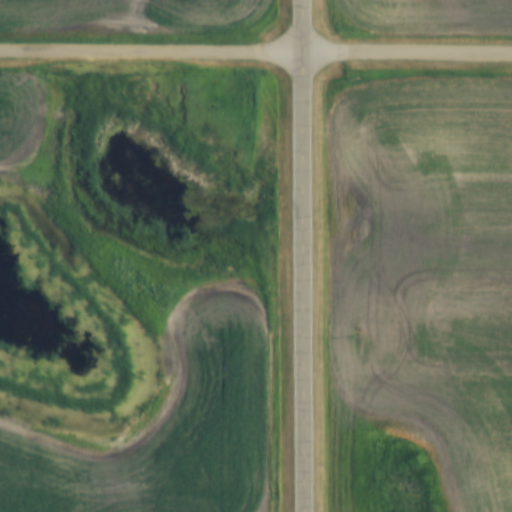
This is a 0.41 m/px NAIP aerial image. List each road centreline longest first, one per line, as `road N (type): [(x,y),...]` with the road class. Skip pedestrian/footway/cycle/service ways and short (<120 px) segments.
road 1 (residential): [(511,55),(0,51)]
road 2 (tertiary): [(315,511),(313,0)]
